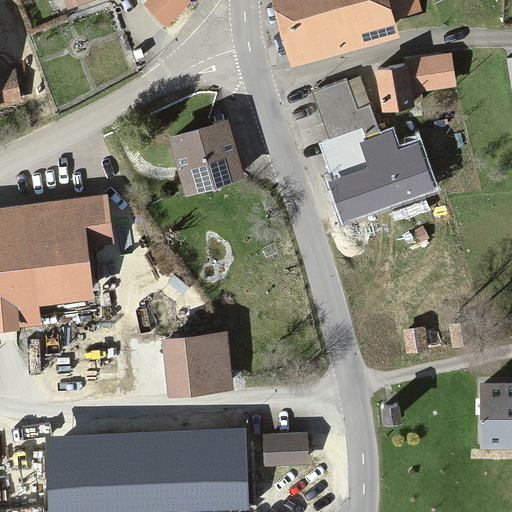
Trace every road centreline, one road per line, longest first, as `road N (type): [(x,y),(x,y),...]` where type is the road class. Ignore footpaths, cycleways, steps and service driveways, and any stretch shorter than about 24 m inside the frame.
road 1 (tertiary): [(248,44),(352,383),(362,511)]
road 2 (residential): [(0,162),(175,71),(248,44)]
road 3 (track): [(352,383),(511,349)]
